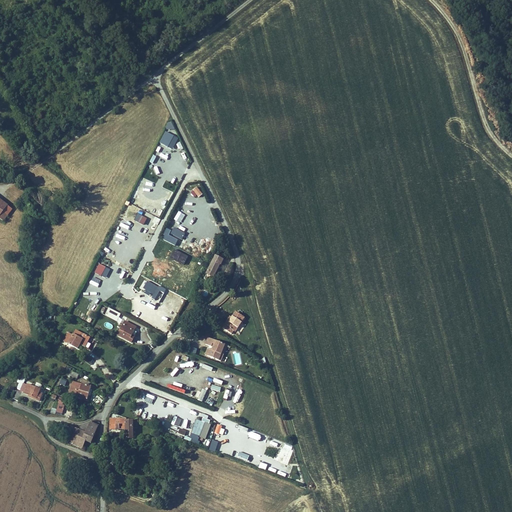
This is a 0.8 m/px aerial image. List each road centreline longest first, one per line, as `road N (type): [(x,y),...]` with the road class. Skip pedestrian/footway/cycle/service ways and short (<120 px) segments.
road 1 (residential): [(247,0),(157,74),(238,261),(225,293),(113,395),(100,447),(102,511)]
road 2 (unknown): [(157,74),(3,189)]
road 3 (unknown): [(194,161),(128,285)]
